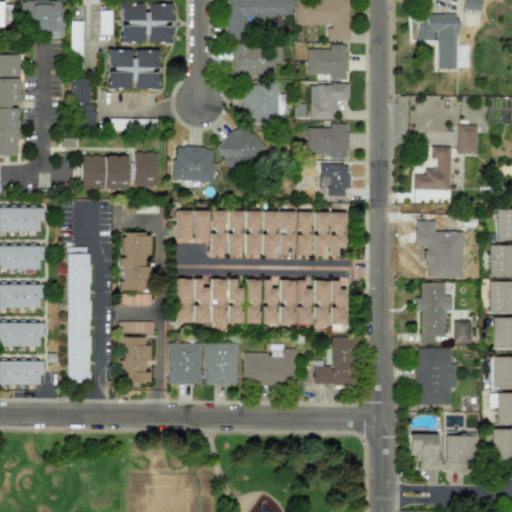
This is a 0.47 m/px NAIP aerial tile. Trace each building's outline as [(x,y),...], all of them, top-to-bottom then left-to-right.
[(225,0),(224,36),(243,36),(244,18),(290,19),(290,0),(225,0)] [(325,25),(325,39),(345,39),(346,0),(299,0),(299,11),(293,11),(293,24),(325,25)] [(478,11),(479,0),(461,0),(460,10),(478,11)] [(0,25),(8,26),(9,2),(0,1),(0,25)] [(60,1),(20,1),(20,26),(29,26),(28,30),(60,31),(60,1)] [(168,4),(145,4),(145,13),(141,13),(141,3),(118,3),(118,23),(117,23),(117,43),(141,43),(141,34),(146,34),(146,43),(168,43),(168,23),(168,4)] [(415,40),(430,40),(430,31),(435,31),(434,69),(454,70),(454,16),(424,15),(424,23),(415,23),(415,40)] [(305,48),(304,74),(327,75),(327,79),(344,79),(345,45),(327,44),(327,49),(305,48)] [(272,74),(272,63),(279,63),(279,46),(234,47),(234,74),(272,74)] [(129,50),(105,49),(105,69),(104,89),(129,90),(129,50)] [(155,90),(156,50),(133,50),(132,90),(155,90)] [(89,128),(90,78),(69,78),(69,127),(89,128)] [(275,121),(275,83),(240,83),(241,122),(275,121)] [(346,84),(307,84),(307,119),(333,119),(333,100),(346,100),(346,84)] [(132,130),(132,128),(153,129),(154,120),(122,118),(121,130),(132,130)] [(304,128),(305,154),(327,154),(327,158),(346,158),(345,123),(327,123),(327,127),(304,128)] [(473,154),(474,125),(455,125),(454,154),(473,154)] [(261,134),(246,136),(245,130),(216,133),(220,167),(264,162),(261,134)] [(210,182),(211,148),(172,146),(171,180),(210,182)] [(447,190),(448,147),(428,146),(428,159),(434,159),(434,169),(422,169),(422,175),(410,174),(410,190),(447,190)] [(155,152),(132,151),(131,186),(154,186),(155,152)] [(78,189),(124,190),(125,156),(78,156),(78,189)] [(345,196),(345,165),(317,164),(317,176),(326,176),(325,196),(345,196)] [(0,207),(0,231),(37,231),(36,207),(0,207)] [(494,240),(511,239),(511,208),(494,209),(494,240)] [(173,240),(188,239),(187,210),(173,210),(173,240)] [(207,254),(221,254),(222,210),(208,210),(207,231),(207,254)] [(255,255),(257,211),(242,210),(241,228),(243,228),(242,255),(255,255)] [(205,211),(190,211),(190,239),(205,240),(205,211)] [(239,246),(239,211),(225,211),(225,228),(226,228),(225,255),(232,255),(232,246),(239,246)] [(260,255),(267,255),(267,247),(273,247),(273,211),(259,211),(259,228),(260,228),(260,255)] [(290,247),(291,212),(276,211),(275,255),(284,256),(284,247),(290,247)] [(307,256),(308,212),(294,212),(293,232),(293,255),(307,256)] [(310,256),(318,256),(318,248),(325,248),(325,212),(311,212),(310,233),(310,256)] [(327,256),(335,256),(335,248),(342,248),(343,212),(328,212),(327,232),(327,256)] [(118,289),(145,289),(145,254),(147,254),(147,232),(119,232),(119,257),(118,257),(118,289)] [(511,276),(511,244),(486,245),(487,277),(511,276)] [(36,246),(0,245),(0,268),(36,270),(36,246)] [(63,381),(86,381),(87,247),(64,247),(63,381)] [(187,278),(174,279),(175,305),(173,305),(173,322),(188,322),(187,278)] [(190,322),(205,323),(205,287),(199,287),(199,278),(192,278),(191,305),(190,305),(190,322)] [(223,279),(208,278),(207,322),(222,323),(223,279)] [(225,323),(239,323),(239,287),(233,287),(233,279),(225,279),(225,303),(225,323)] [(242,323),(256,323),(257,279),(243,279),(243,306),(242,306),(242,323)] [(259,323),(273,324),(274,288),(267,288),(268,279),(260,279),(259,304),(259,323)] [(291,280),(277,280),(277,304),(276,304),(276,324),(291,324),(291,280)] [(308,288),(302,288),(302,280),(294,280),(293,304),(294,304),(293,324),(307,324),(308,288)] [(310,304),(311,304),(310,325),(325,325),(325,280),(311,280),(310,304)] [(327,323),(342,324),(343,289),(336,289),(336,280),(328,280),(327,323)] [(511,312),(511,281),(487,281),(486,312),(511,312)] [(0,307),(36,308),(36,285),(0,283),(0,307)] [(113,306),(148,305),(148,293),(113,294),(113,306)] [(490,349),(511,349),(511,317),(490,317),(490,349)] [(150,321),(116,321),(116,333),(150,333),(150,321)] [(469,343),(468,321),(451,321),(452,344),(469,343)] [(0,346),(36,346),(36,322),(0,322),(0,346)] [(311,384),(350,384),(350,336),(328,336),(328,348),(323,348),(323,366),(311,366),(311,384)] [(118,337),(118,369),(122,369),(122,385),(133,385),(133,382),(147,382),(147,370),(143,370),(143,361),(145,361),(146,337),(118,337)] [(166,384),(198,384),(198,342),(165,342),(166,384)] [(202,385),(234,384),(234,342),(201,343),(202,385)] [(293,384),(293,348),(280,348),(280,344),(267,344),(267,352),(240,352),(240,384),(293,384)] [(448,348),(414,347),(413,404),(448,405),(448,387),(454,387),(454,363),(448,363),(448,348)] [(488,387),(511,387),(511,356),(488,356),(488,387)] [(0,384),(36,385),(36,367),(41,367),(41,361),(0,360),(0,384)] [(511,392),(486,392),(486,407),(495,407),(494,424),(511,423),(511,392)] [(511,428),(490,428),(489,456),(511,456),(511,428)] [(436,434),(407,434),(407,455),(415,455),(415,468),(435,469),(436,434)] [(442,463),(472,463),(472,435),(442,435),(442,463)]
